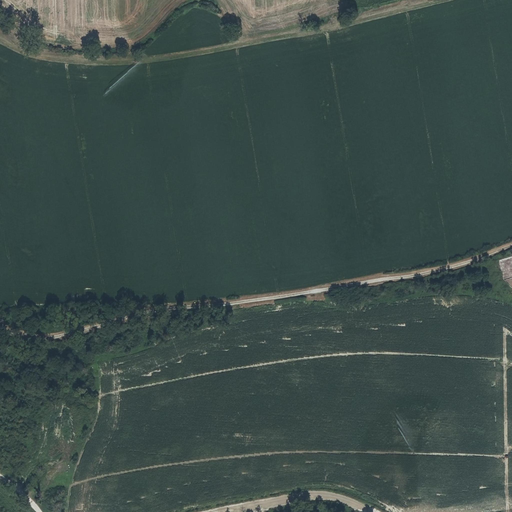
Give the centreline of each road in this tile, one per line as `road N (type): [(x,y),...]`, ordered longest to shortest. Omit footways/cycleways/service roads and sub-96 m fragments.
road 1 (track): [(0,327),(54,337),(166,309),(421,274),(511,245)]
road 2 (track): [(0,37),(48,53),(140,57),(434,0)]
road 3 (track): [(221,511),(306,495),(369,511)]
